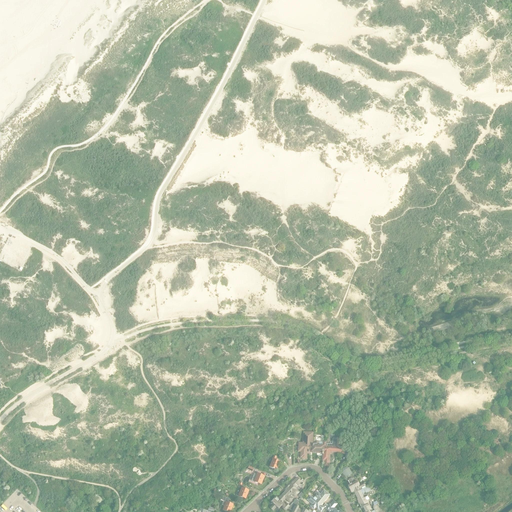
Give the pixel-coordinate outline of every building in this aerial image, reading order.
[(313,449),(314,443),(312,443),(313,435),(311,435),(306,434),(306,436),(305,436),(305,443),(303,443),(303,451),(302,458),(306,459),(307,453),(309,453),(309,450),(310,448),(313,449)] [(323,446),(317,445),(318,439),(316,439),(315,444),(314,443),(313,449),(310,448),(309,450),(313,451),(313,452),(320,453),(320,452),(321,451),(323,452),(323,446)] [(329,465),(329,456),(328,456),(328,454),(329,454),(329,453),(330,453),(331,452),(341,452),(341,454),(345,454),(345,447),(340,447),(341,439),(337,439),(337,447),(325,446),(326,442),(323,442),(323,446),(323,452),(323,454),(323,457),(323,459),(323,460),(325,460),(325,465),(329,465)] [(288,454),(284,447),(279,450),(283,456),(288,454)] [(276,470),(280,462),(275,460),(276,457),(274,456),(269,467),(276,470)] [(361,487),(365,485),(364,483),(359,485),(357,481),(354,483),(354,482),(354,481),(354,479),(354,478),(349,469),(344,471),(347,477),(344,478),(346,481),(348,480),(348,481),(349,480),(349,481),(349,482),(350,484),(351,484),(348,486),(352,492),(353,492),(353,491),(353,490),(354,490),(355,493),(362,489),(361,487)] [(261,485),(264,476),(257,473),(256,475),(254,474),(251,481),(261,485)] [(299,492),(294,487),(295,486),(295,487),(297,485),(297,484),(295,481),(294,482),(293,481),(285,490),(285,491),(280,497),(283,500),(290,493),(291,493),(295,496),(299,492)] [(245,499),(249,491),(241,488),(238,496),(245,499)] [(368,504),(369,501),(366,497),(364,498),(363,496),(364,493),(365,492),(364,489),(362,489),(355,493),(359,500),(358,502),(362,509),(364,507),(365,510),(363,511),(364,511),(370,511),(371,510),(368,504)] [(320,506),(329,495),(324,490),(320,495),(319,494),(314,499),(310,496),(307,500),(313,504),(311,506),(314,509),(316,506),(318,508),(316,511),(315,511),(323,511),(326,508),(326,509),(328,506),(325,504),(323,507),(320,506)] [(292,504),(288,501),(286,503),(283,500),(280,497),(277,500),(277,499),(277,498),(276,497),(269,504),(272,507),(273,505),(274,505),(279,509),(280,507),(285,511),(288,508),(289,507),(290,507),(292,504)] [(312,511),(313,510),(309,508),(308,510),(307,509),(306,511),(303,509),(302,511),(297,509),(298,507),(296,506),(299,501),(296,499),(292,504),(290,507),(289,507),(288,508),(292,511),(291,511),(312,511)] [(226,511),(230,511),(233,505),(231,504),(231,503),(229,502),(229,503),(223,501),(222,505),(224,506),(223,510),(226,511)] [(340,511),(339,511),(337,511),(333,508),(337,504),(333,501),(330,505),(329,505),(328,506),(326,509),(328,510),(328,509),(330,511),(329,511),(340,511)] [(378,511),(382,510),(376,501),(373,503),(374,505),(373,507),(374,508),(373,508),(375,511),(378,511)]
